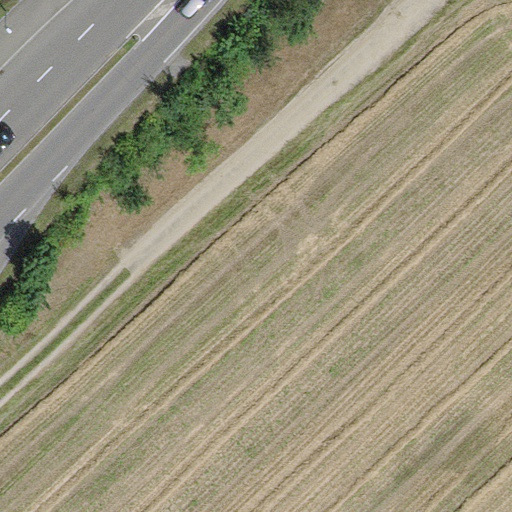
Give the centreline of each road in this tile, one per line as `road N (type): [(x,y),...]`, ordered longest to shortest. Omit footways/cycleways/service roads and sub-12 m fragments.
road 1 (track): [(0,395),(416,0)]
road 2 (secondary): [(0,210),(201,0)]
road 3 (secondary): [(118,0),(0,121)]
